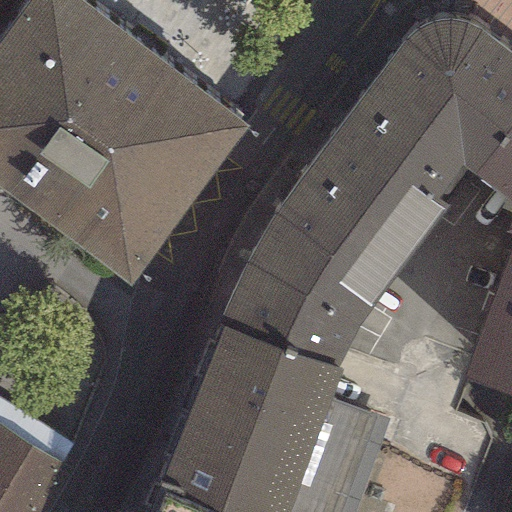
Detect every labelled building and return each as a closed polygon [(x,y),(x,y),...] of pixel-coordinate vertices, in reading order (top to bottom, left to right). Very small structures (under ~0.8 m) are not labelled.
[(146,56),(71,0),(29,0),(0,39),(0,191),(127,286),(244,129),(146,56)] [(403,36),(359,98),(461,166),(472,177),(511,126),(511,56),(479,30),(462,22),(442,21),(422,26),(403,36)] [(271,211),(215,323),(219,325),(335,369),(359,326),(445,205),(436,200),(461,166),(359,98),(271,211)] [(511,236),(511,244),(464,381),(511,396),(511,126),(472,177),(511,204),(511,211),(502,232),(511,236)] [(287,511),(330,400),(341,372),(335,369),(219,325),(155,492),(162,494),(155,511),(287,511)] [(353,511),(387,422),(330,400),(287,511),(353,511)] [(0,429),(58,464),(70,445),(0,402),(0,429)] [(0,511),(44,511),(69,471),(58,464),(0,429),(0,511)]
